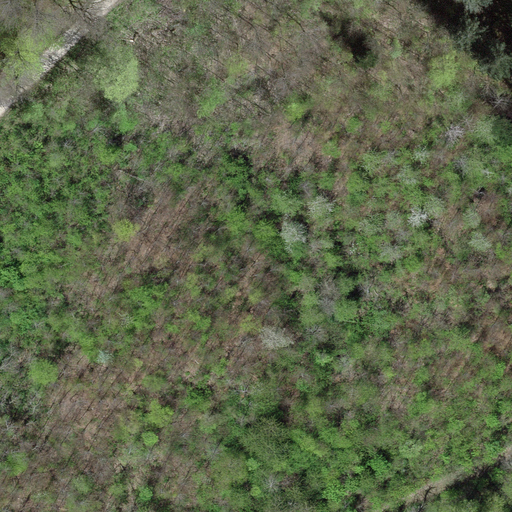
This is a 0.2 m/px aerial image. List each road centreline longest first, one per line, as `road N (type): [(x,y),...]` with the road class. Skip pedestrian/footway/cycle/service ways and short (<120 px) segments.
road 1 (track): [(0,103),(103,0)]
road 2 (track): [(511,456),(390,511)]
